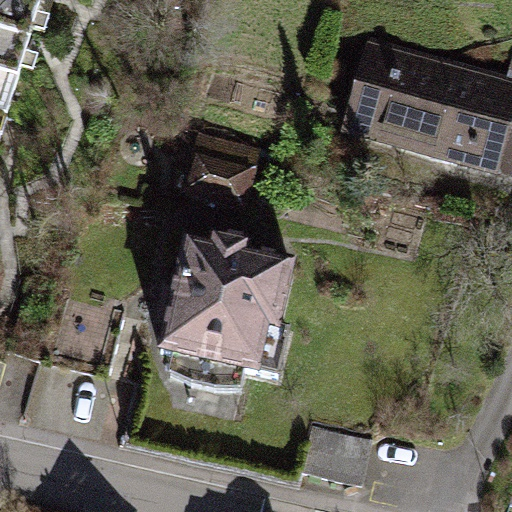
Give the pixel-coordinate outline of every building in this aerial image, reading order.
[(0,0),(0,158),(43,0),(0,0)] [(511,70),(509,81),(372,41),(341,140),(511,185),(511,70)] [(243,213),(260,151),(203,136),(188,199),(243,213)] [(209,248),(184,242),(158,359),(172,362),(171,374),(188,386),(218,395),(246,393),(250,380),(282,387),(292,333),(283,331),(297,267),(255,259),(256,250),(211,241),(209,248)] [(374,441),(310,429),(303,477),(365,491),(374,441)]
